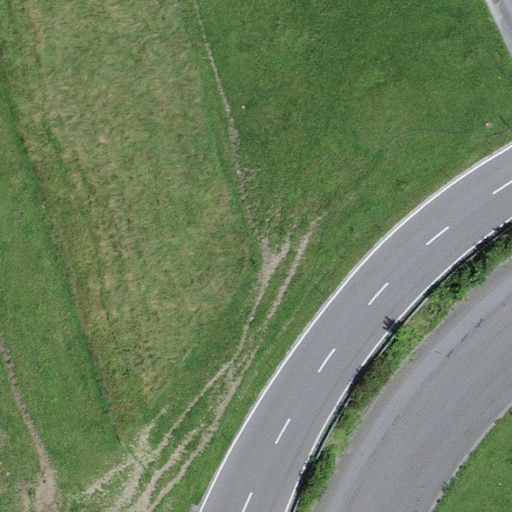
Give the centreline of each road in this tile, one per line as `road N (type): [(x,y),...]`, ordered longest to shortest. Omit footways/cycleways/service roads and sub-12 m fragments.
road 1 (unclassified): [(511,181),(380,291),(313,377),(246,511)]
road 2 (unclassified): [(369,511),(460,377),(511,334)]
